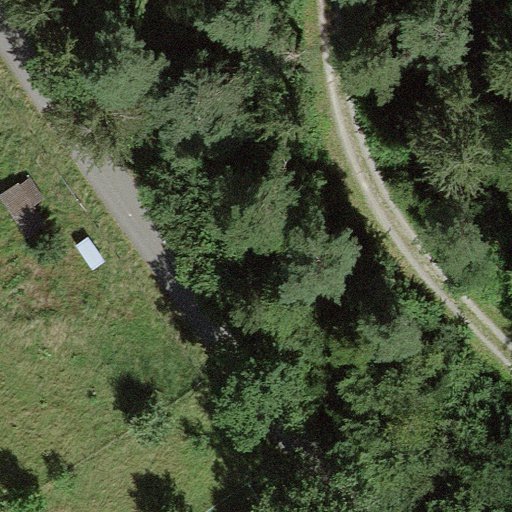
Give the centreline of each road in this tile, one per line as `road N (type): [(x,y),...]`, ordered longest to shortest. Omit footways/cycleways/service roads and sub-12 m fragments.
road 1 (unclassified): [(349,511),(113,192),(0,20)]
road 2 (track): [(327,0),(348,144),(417,261),(511,362)]
